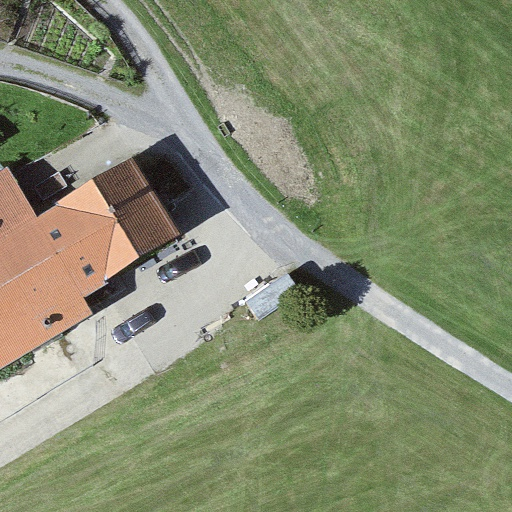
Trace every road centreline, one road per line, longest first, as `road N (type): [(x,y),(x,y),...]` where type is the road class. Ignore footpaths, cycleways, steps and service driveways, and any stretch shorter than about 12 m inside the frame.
road 1 (track): [(101,0),(262,223),(511,392)]
road 2 (track): [(262,223),(209,297),(0,419)]
road 3 (track): [(376,306),(374,511)]
road 4 (track): [(178,105),(155,118),(0,62)]
